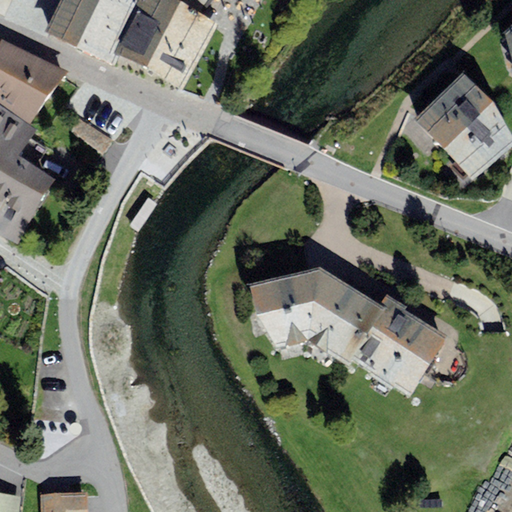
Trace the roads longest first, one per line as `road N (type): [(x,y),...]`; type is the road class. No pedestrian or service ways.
road 1 (residential): [(511,230),(464,223),(162,101)]
road 2 (residential): [(68,282),(77,382),(113,511)]
road 3 (residential): [(162,101),(68,282)]
road 4 (residential): [(162,101),(0,31)]
